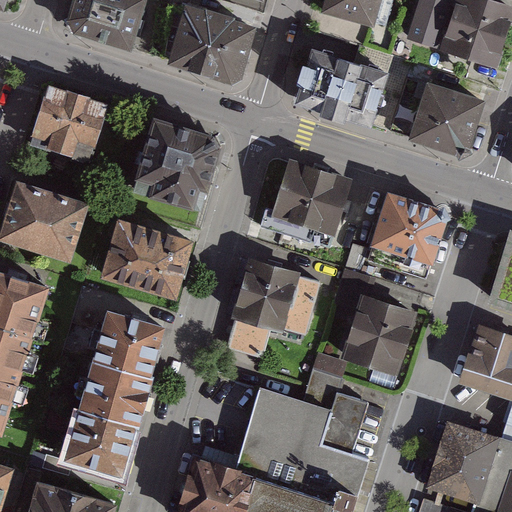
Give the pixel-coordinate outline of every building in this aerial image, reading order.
[(77,0),(72,21),(78,36),(132,52),(147,0),(77,0)] [(385,0),(322,0),(320,7),(377,25),(385,0)] [(435,45),(449,0),(421,0),(410,37),(435,45)] [(511,10),(511,9),(482,0),(460,0),(445,48),(495,63),(511,10)] [(187,9),(171,63),(231,82),(240,76),(252,28),(187,9)] [(411,82),(311,50),(294,102),(394,134),(411,82)] [(482,101),(429,83),(411,138),(458,153),(467,149),(482,101)] [(127,110),(53,84),(33,143),(107,168),(127,110)] [(216,139),(156,121),(131,204),(202,223),(224,154),(216,139)] [(347,181),(292,166),(280,208),(264,203),(256,228),(328,248),(347,181)] [(89,206),(12,183),(0,223),(0,237),(73,259),(89,206)] [(444,207),(388,189),(371,243),(427,261),(444,207)] [(191,243),(118,223),(101,283),(173,304),(191,243)] [(367,236),(357,233),(348,256),(358,260),(367,236)] [(511,318),(511,235),(511,236),(489,311),(511,318)] [(251,264),(229,350),(254,356),(262,325),(315,338),(329,284),(251,264)] [(336,302),(359,308),(363,295),(372,297),(378,275),(346,266),(336,302)] [(64,290),(0,269),(0,316),(50,333),(64,290)] [(372,297),(363,295),(359,308),(346,354),(403,370),(420,311),(372,297)] [(164,330),(108,312),(95,355),(153,375),(164,330)] [(50,333),(0,316),(0,369),(35,380),(50,333)] [(511,337),(477,327),(458,386),(511,402),(511,337)] [(153,375),(95,355),(80,399),(141,419),(153,375)] [(341,366),(325,361),(322,371),(339,376),(341,366)] [(306,400),(339,410),(345,391),(349,379),(339,376),(322,371),(315,368),(306,400)] [(0,426),(19,433),(35,380),(0,369),(0,426)] [(328,444),(339,410),(306,400),(263,388),(239,471),(271,481),(302,490),(318,440),(328,444)] [(382,403),(345,391),(339,410),(328,444),(365,455),(382,403)] [(141,419),(80,399),(64,464),(122,481),(141,419)] [(511,443),(511,441),(448,421),(428,485),(492,505),(511,443)] [(318,440),(302,490),(360,509),(376,459),(365,455),(328,444),(318,440)] [(511,511),(511,443),(492,505),(489,511),(511,511)] [(239,471),(197,457),(180,511),(261,511),(271,481),(239,471)] [(0,511),(4,511),(17,473),(0,467),(0,511)] [(302,490),(271,481),(261,511),(359,511),(360,509),(302,490)] [(114,511),(116,506),(39,482),(30,511),(114,511)] [(461,511),(423,500),(419,511),(461,511)]
